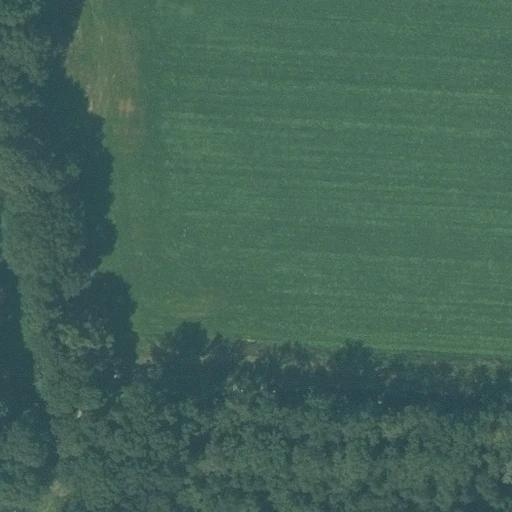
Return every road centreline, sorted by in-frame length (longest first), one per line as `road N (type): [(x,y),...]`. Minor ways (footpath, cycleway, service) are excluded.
road 1 (track): [(102,511),(7,0)]
road 2 (track): [(74,364),(511,389)]
road 3 (track): [(135,421),(511,443)]
road 4 (track): [(152,511),(130,405),(83,412)]
